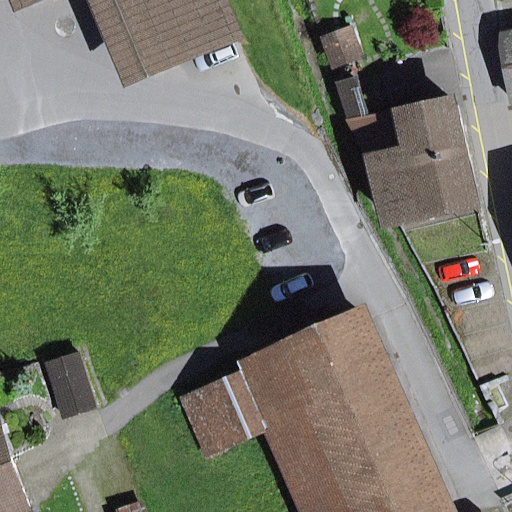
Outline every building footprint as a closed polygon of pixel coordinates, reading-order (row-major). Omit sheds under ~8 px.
[(123,0),(153,71),(238,35),(222,0),(123,0)] [(481,204),(459,107),(444,110),(428,113),(372,126),(358,81),(343,86),(358,129),(378,164),(394,222),(481,204)] [(442,100),(426,104),(428,113),(444,110),(442,100)] [(285,421),(323,511),(453,511),(371,318),(204,389),(228,445),(285,421)] [(52,364),(68,418),(98,409),(81,355),(52,364)] [(204,389),(186,397),(210,453),(228,445),(204,389)] [(0,511),(18,511),(32,507),(1,422),(0,421),(0,511)]
